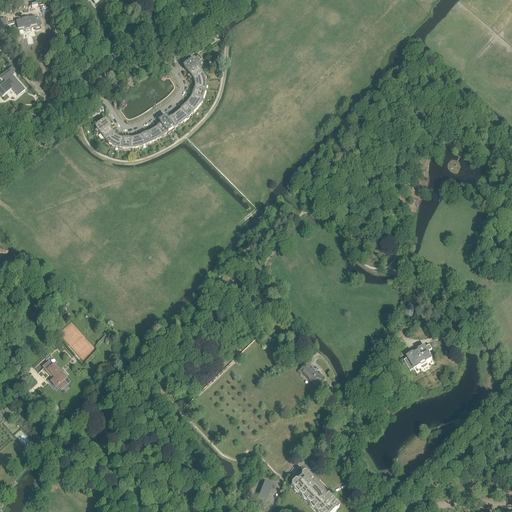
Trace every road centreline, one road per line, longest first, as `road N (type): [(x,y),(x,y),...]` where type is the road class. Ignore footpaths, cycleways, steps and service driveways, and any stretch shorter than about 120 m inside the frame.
road 1 (residential): [(395,511),(511,392)]
road 2 (residential): [(175,73),(179,95),(133,127),(101,98)]
